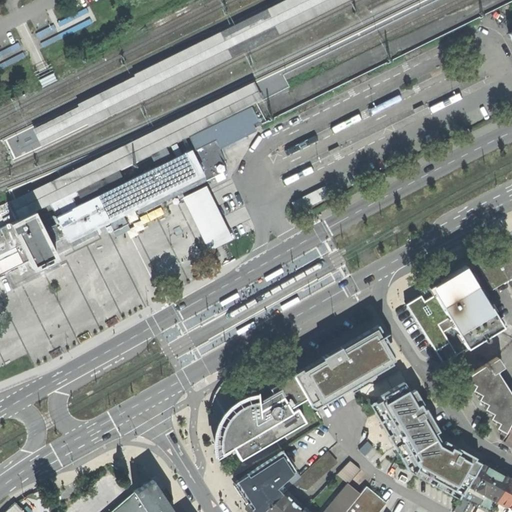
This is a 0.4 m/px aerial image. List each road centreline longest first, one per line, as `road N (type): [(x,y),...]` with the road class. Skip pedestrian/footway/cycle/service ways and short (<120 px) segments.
road 1 (primary): [(511,131),(75,370)]
road 2 (primary): [(144,401),(366,278)]
road 3 (residential): [(511,460),(469,435),(376,295)]
road 4 (primary): [(366,278),(511,195)]
road 5 (residential): [(376,295),(401,297),(511,237)]
road 6 (residential): [(347,420),(366,463),(445,511)]
road 7 (residential): [(144,401),(217,511)]
